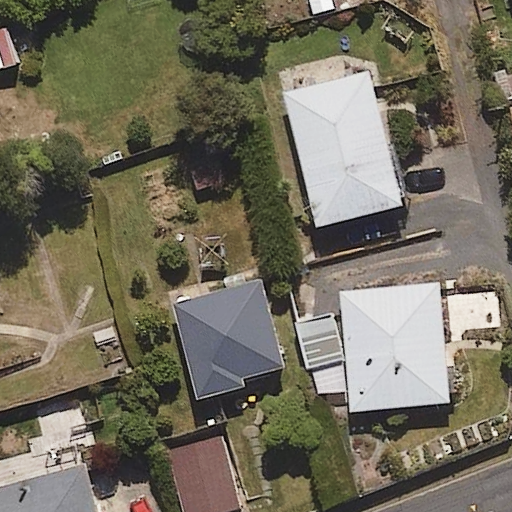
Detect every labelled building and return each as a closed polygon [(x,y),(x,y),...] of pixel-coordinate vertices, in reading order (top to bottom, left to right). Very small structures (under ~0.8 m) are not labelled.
[(9,26),(0,29),(0,69),(21,62),(9,26)] [(405,208),(371,75),(285,98),(320,230),(405,208)] [(223,150),(188,161),(197,190),(232,180),(223,150)] [(259,281),(170,307),(197,402),(245,388),(243,379),(284,368),(259,281)] [(295,324),(317,397),(349,393),(351,413),(451,404),(440,285),(339,291),(342,310),(295,324)] [(501,326),(496,291),(466,295),(471,330),(501,326)] [(232,511),(242,510),(223,437),(168,451),(183,511),(232,511)] [(107,511),(93,462),(1,488),(0,483),(0,511),(107,511)]
